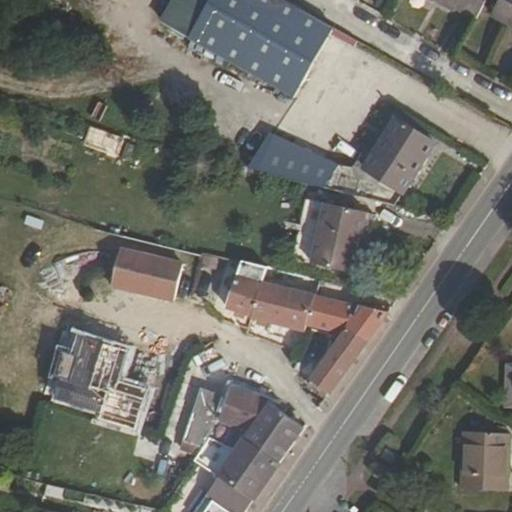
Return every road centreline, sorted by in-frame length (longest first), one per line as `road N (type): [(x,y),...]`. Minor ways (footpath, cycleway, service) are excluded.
road 1 (tertiary): [(511,185),(282,511)]
road 2 (residential): [(511,105),(324,0)]
road 3 (unknown): [(163,333),(226,362),(302,416),(341,427)]
